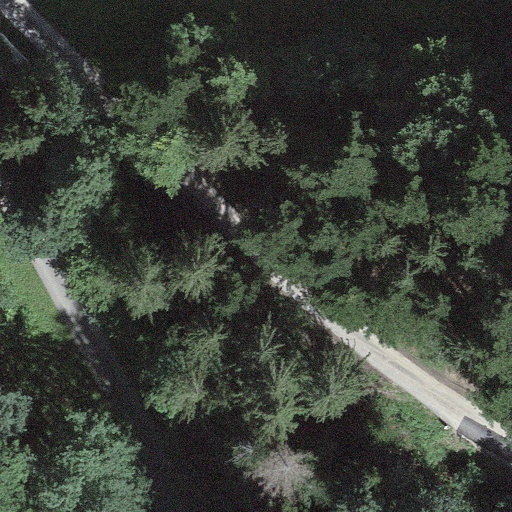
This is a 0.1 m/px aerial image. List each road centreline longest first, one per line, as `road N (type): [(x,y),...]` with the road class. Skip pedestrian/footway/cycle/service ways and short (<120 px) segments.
road 1 (track): [(511,436),(403,373),(293,294),(8,0)]
road 2 (track): [(177,511),(86,325),(0,174)]
